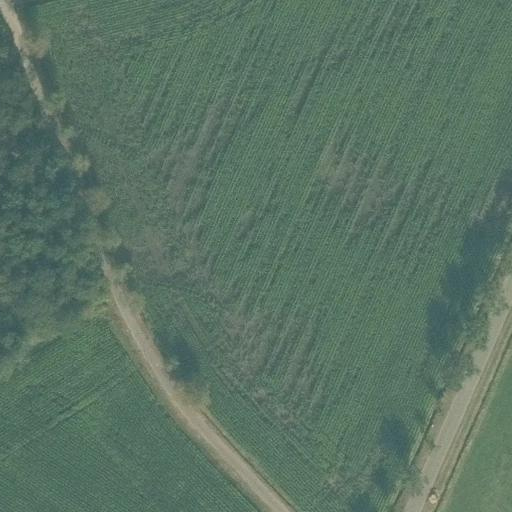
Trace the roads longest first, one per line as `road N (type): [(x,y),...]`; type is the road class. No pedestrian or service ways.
road 1 (unclassified): [(281,511),(155,369),(114,291),(0,0)]
road 2 (unclassified): [(414,511),(511,291)]
road 3 (unknown): [(0,113),(81,283)]
